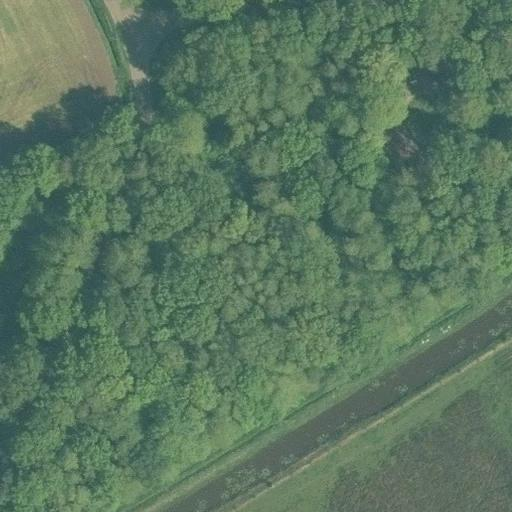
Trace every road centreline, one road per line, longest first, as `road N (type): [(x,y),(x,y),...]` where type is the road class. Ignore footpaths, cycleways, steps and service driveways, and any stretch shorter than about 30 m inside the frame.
road 1 (unclassified): [(0,490),(145,160),(132,41)]
road 2 (track): [(133,511),(511,287)]
road 3 (unclassified): [(385,0),(235,10),(132,41)]
